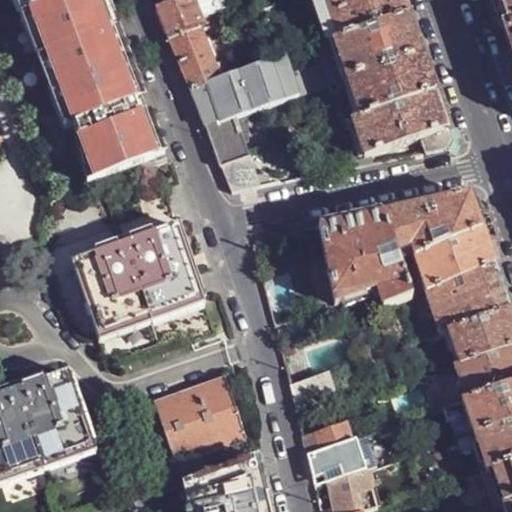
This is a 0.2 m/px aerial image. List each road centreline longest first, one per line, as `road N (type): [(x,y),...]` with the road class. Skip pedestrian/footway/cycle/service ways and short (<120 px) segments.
road 1 (residential): [(300,511),(224,227)]
road 2 (unclassified): [(224,227),(503,164)]
road 3 (residential): [(224,227),(136,0)]
road 4 (tertiary): [(447,0),(503,164)]
